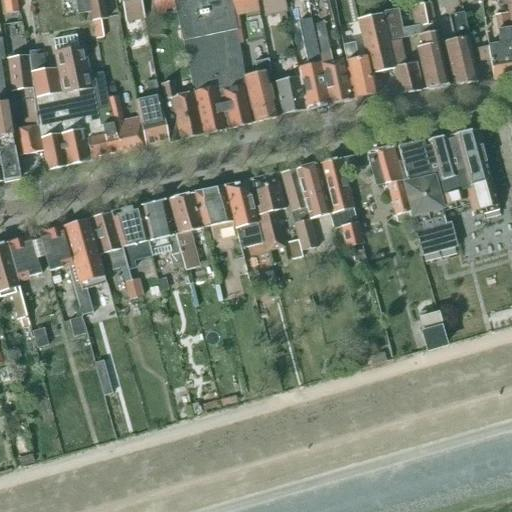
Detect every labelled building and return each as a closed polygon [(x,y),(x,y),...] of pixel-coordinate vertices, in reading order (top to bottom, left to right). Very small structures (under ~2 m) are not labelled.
[(2,0),(5,15),(18,13),(15,0),(2,0)] [(74,0),(77,15),(90,13),(88,0),(74,0)] [(92,23),(106,21),(102,0),(88,0),(90,13),(92,23)] [(120,0),(125,24),(143,20),(139,0),(120,0)] [(151,0),(155,17),(175,12),(172,0),(151,0)] [(243,77),(230,0),(172,0),(193,94),(202,136),(251,125),(241,88),(245,87),(243,77)] [(259,18),(255,0),(230,0),(235,23),(259,18)] [(262,0),(265,16),(285,12),(282,0),(262,0)] [(458,0),(453,0),(444,2),(447,18),(448,18),(461,15),(458,0)] [(381,13),(379,13),(386,43),(401,40),(401,41),(421,36),(421,35),(435,31),(433,25),(432,25),(427,4),(410,8),(415,28),(399,32),(394,10),(381,13)] [(506,14),(494,16),(495,31),(496,31),(508,30),(506,14)] [(443,43),(453,86),(478,83),(462,15),(448,18),(453,40),(443,43)] [(379,16),(357,21),(365,58),(369,75),(372,75),(379,73),(385,72),(392,71),(386,44),(379,16)] [(323,24),(310,26),(318,64),(327,107),(334,105),(351,102),(341,60),(330,63),(323,24)] [(511,42),(510,29),(508,30),(496,31),(498,44),(487,46),(488,49),(489,62),(492,80),(511,76),(511,42)] [(423,45),(416,47),(426,90),(449,87),(449,86),(435,31),(421,35),(421,36),(423,45)] [(41,56),(27,58),(32,88),(34,103),(43,152),(48,172),(65,168),(91,162),(85,141),(104,137),(102,126),(98,127),(89,75),(84,48),(77,50),(75,36),(52,40),(55,54),(53,54),(56,70),(44,72),(41,56)] [(387,43),(386,44),(392,71),(398,95),(413,93),(422,91),(414,64),(404,66),(402,55),(399,41),(387,43)] [(353,43),(342,45),(354,100),(360,99),(361,98),(364,100),(373,98),(375,95),(377,95),(372,75),(369,75),(365,58),(356,60),(353,43)] [(488,49),(479,50),(481,63),(489,62),(488,49)] [(11,92),(18,91),(32,88),(27,58),(27,57),(7,60),(11,92)] [(257,77),(244,80),(256,124),(271,120),(275,119),(277,118),(273,104),(268,86),(266,75),(271,74),(268,59),(254,63),(257,77)] [(318,64),(297,69),(307,111),(324,108),(327,107),(318,64)] [(281,117),(306,111),(296,70),(288,71),(290,81),(273,84),(281,117)] [(104,137),(85,141),(91,162),(119,156),(107,100),(101,73),(89,75),(98,127),(102,126),(104,137)] [(3,81),(0,81),(0,172),(2,183),(20,179),(16,157),(11,128),(6,104),(3,81)] [(145,150),(169,145),(162,113),(160,103),(156,81),(146,83),(149,99),(135,102),(139,119),(145,150)] [(162,113),(169,145),(201,138),(192,94),(176,97),(173,83),(162,85),(165,102),(160,103),(162,113)] [(18,157),(43,152),(34,103),(32,88),(18,91),(25,129),(12,131),(14,139),(18,157)] [(122,122),(116,97),(107,100),(119,156),(140,151),(141,151),(145,150),(139,119),(122,122)] [(423,142),(397,148),(404,177),(399,178),(409,213),(411,219),(420,257),(455,248),(449,225),(445,226),(442,212),(441,207),(468,200),(469,205),(473,218),(498,211),(494,194),(498,193),(481,132),(477,133),(476,131),(433,140),(423,143),(423,142)] [(340,160),(342,171),(369,164),(375,186),(387,183),(396,217),(409,213),(399,178),(392,149),(367,154),(340,160)] [(340,160),(319,165),(330,215),(329,215),(333,230),(340,228),(355,224),(351,210),(342,171),(340,160)] [(296,171),(310,221),(328,216),(316,166),(296,171)] [(300,253),(316,249),(309,221),(310,221),(296,171),(280,174),(300,253)] [(267,252),(283,248),(275,213),(284,210),(276,175),(249,181),(267,252)] [(225,187),(239,250),(262,245),(257,224),(246,182),(230,186),(225,187)] [(203,192),(193,194),(202,229),(210,227),(213,242),(221,240),(220,235),(219,231),(233,228),(223,188),(206,191),(203,192)] [(202,229),(192,195),(168,200),(176,229),(171,230),(172,237),(175,236),(184,267),(185,272),(199,269),(189,233),(202,229)] [(157,203),(140,207),(149,243),(153,258),(171,254),(172,256),(169,256),(173,271),(184,267),(175,236),(172,237),(171,230),(164,201),(162,201),(157,203)] [(120,212),(111,214),(125,263),(126,266),(127,267),(128,272),(135,270),(133,263),(153,258),(149,243),(140,207),(124,211),(120,212)] [(396,217),(397,222),(411,219),(409,213),(396,217)] [(111,214),(89,220),(99,256),(108,254),(111,266),(112,271),(121,269),(127,267),(126,266),(125,263),(111,214)] [(92,313),(84,283),(105,277),(89,220),(61,228),(73,267),(68,269),(81,316),(92,313)] [(355,224),(340,228),(345,249),(363,244),(357,223),(355,224)] [(60,228),(38,235),(48,272),(71,265),(60,228)] [(6,244),(17,282),(41,275),(30,237),(6,244)] [(296,242),(285,244),(290,261),(301,258),(296,242)] [(17,282),(6,244),(0,245),(0,291),(9,290),(18,321),(19,320),(26,318),(21,296),(17,282)] [(354,262),(364,260),(363,252),(352,254),(354,262)] [(247,275),(245,268),(243,259),(234,261),(238,277),(247,275)] [(265,277),(273,275),(270,263),(262,265),(265,277)] [(59,277),(51,279),(53,285),(60,283),(59,277)] [(129,301),(143,298),(138,280),(124,284),(129,301)] [(258,313),(266,311),(263,299),(255,300),(258,313)] [(427,317),(425,312),(418,315),(423,334),(423,335),(427,351),(444,346),(439,330),(442,330),(438,314),(427,317)] [(78,317),(67,320),(69,328),(80,325),(78,317)] [(28,326),(26,318),(19,320),(21,328),(28,326)] [(82,333),(80,325),(69,328),(71,336),(82,333)] [(41,328),(30,331),(32,339),(43,336),(41,328)] [(45,344),(43,336),(32,339),(35,347),(45,344)] [(376,366),(386,363),(384,355),(374,358),(376,366)] [(185,421),(192,419),(189,407),(183,409),(185,421)]
